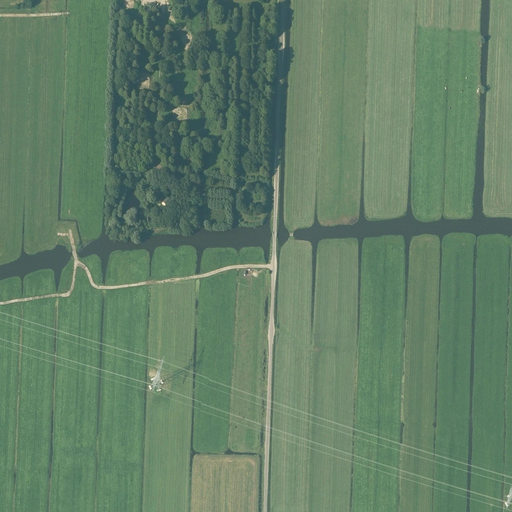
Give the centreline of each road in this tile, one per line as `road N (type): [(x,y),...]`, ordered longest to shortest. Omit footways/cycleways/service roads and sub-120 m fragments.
road 1 (unclassified): [(264,511),(283,0)]
road 2 (track): [(273,266),(91,283),(76,261),(69,219),(76,0)]
